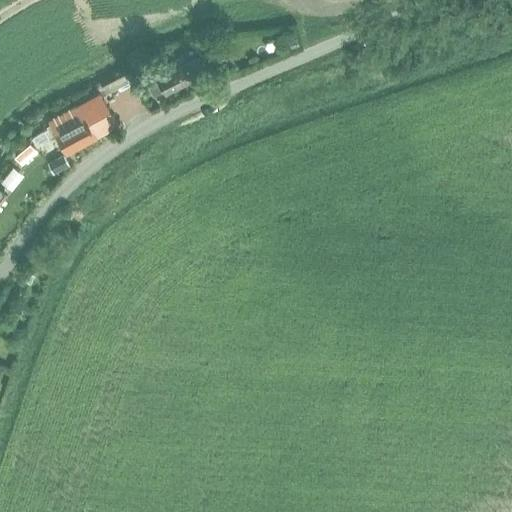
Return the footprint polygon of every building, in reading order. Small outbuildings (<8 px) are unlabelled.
[(300,46),(299,44),(297,37),(289,40),(292,47),(292,49),(300,46)] [(157,78),(148,83),(155,97),(165,92),(167,96),(208,73),(198,55),(157,78)] [(131,71),(102,86),(106,95),(135,79),(131,71)] [(66,152),(118,123),(100,91),(48,120),(66,152)] [(14,154),(21,162),(35,152),(28,143),(14,154)] [(54,173),(69,164),(65,155),(49,164),(54,173)]
